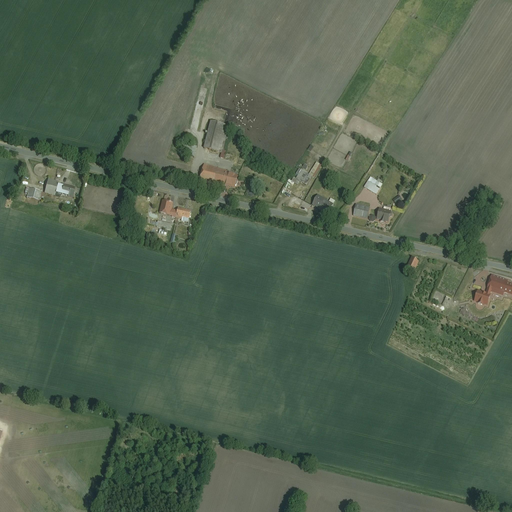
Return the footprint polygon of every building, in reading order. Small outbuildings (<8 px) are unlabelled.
[(227,151),(223,151),(229,126),(211,122),(205,149),(222,153),(221,158),(225,159),(227,151)] [(195,157),(198,148),(190,145),(187,151),(192,153),(191,156),(195,157)] [(218,167),(204,164),(200,183),(214,186),(214,184),(236,189),(239,174),(218,169),(218,167)] [(302,170),(296,180),(306,185),(311,175),(302,170)] [(371,177),(365,188),(377,195),(383,184),(371,177)] [(59,182),(49,180),(46,193),(56,196),(59,182)] [(64,186),(62,195),(73,198),(76,188),(64,186)] [(42,191),(30,188),(28,198),(40,201),(42,191)] [(334,204),(319,195),(313,205),(328,214),(334,204)] [(179,208),(178,211),(172,210),(174,203),(164,201),(162,214),(183,219),(182,221),(189,223),(190,219),(192,211),(179,208)] [(370,207),(357,204),(354,216),(368,219),(370,207)] [(385,207),(384,209),(380,208),(378,220),(381,220),(381,222),(387,223),(387,222),(389,222),(390,217),(392,218),(394,213),(392,212),(392,211),(390,211),(391,209),(385,207)] [(172,224),(159,221),(158,223),(152,222),(152,225),(158,226),(157,228),(171,231),(172,224)] [(160,239),(169,241),(170,236),(167,235),(168,231),(160,229),(159,235),(161,235),(160,239)] [(414,270),(419,261),(412,258),(408,267),(414,270)] [(492,296),(491,296),(492,292),(503,295),(504,293),(511,295),(511,283),(507,282),(508,280),(493,275),(487,294),(478,291),(475,302),(489,306),(492,296)]
